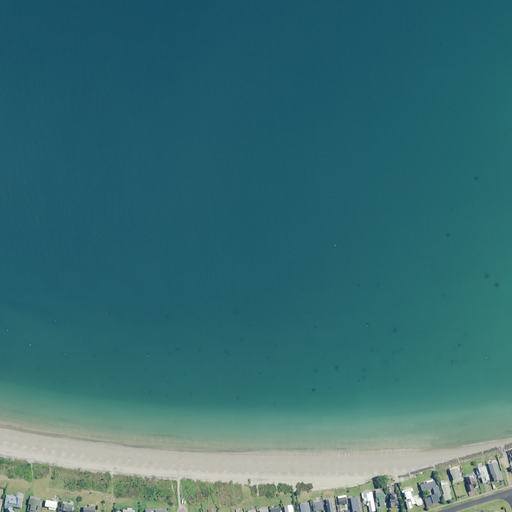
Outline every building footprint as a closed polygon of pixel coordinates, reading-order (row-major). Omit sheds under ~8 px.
[(499,472),(496,462),(487,464),(491,478),(493,478),(495,482),(504,480),(501,472),(499,472)] [(490,480),(486,466),(476,469),(478,478),(482,477),(483,483),(487,482),(487,481),(490,480)] [(458,468),(451,470),(454,481),(461,478),(458,468)] [(479,487),(475,475),(466,477),(467,482),(466,483),(469,492),(476,490),(475,488),(479,487)] [(451,492),(447,480),(440,482),(444,494),(443,494),(445,501),(452,499),(450,493),(451,492)] [(431,495),(434,503),(441,501),(439,497),(441,497),(438,486),(437,487),(435,481),(420,485),(422,492),(434,489),(435,494),(431,495)] [(405,497),(406,497),(407,500),(413,498),(412,495),(414,494),(413,490),(412,488),(402,491),(403,495),(404,494),(405,497)] [(375,511),(372,492),(362,494),(363,502),(368,501),(370,511),(375,511)] [(385,499),(384,492),(376,493),(377,502),(380,502),(380,507),(385,506),(384,499),(385,499)] [(396,494),(390,494),(391,502),(389,502),(390,507),(395,507),(395,505),(399,505),(399,501),(396,501),(396,494)] [(21,508),(23,498),(22,496),(17,495),(16,496),(6,495),(4,507),(5,508),(5,509),(6,511),(7,511),(8,511),(7,511),(14,511),(12,509),(13,509),(14,507),(21,508)] [(418,499),(417,495),(415,496),(415,498),(411,499),(413,505),(417,503),(418,506),(423,504),(421,498),(418,499)] [(32,497),(31,499),(30,498),(28,511),(29,511),(40,511),(41,507),(40,507),(41,498),(32,497)] [(360,511),(358,497),(351,498),(353,510),(352,510),(352,511),(360,511)] [(431,497),(424,499),(427,507),(433,505),(431,497)] [(58,502),(47,500),(45,506),(49,507),(49,509),(56,511),(58,502)] [(69,501),(69,504),(66,504),(66,502),(63,502),(62,510),(71,511),(72,511),(74,505),(75,502),(69,501)] [(324,509),(322,501),(312,503),(314,511),(319,511),(319,510),(324,509)] [(310,511),(309,503),(300,505),(301,511),(310,511)]
